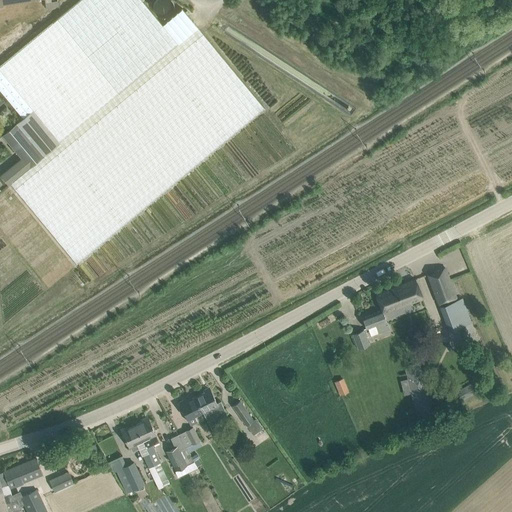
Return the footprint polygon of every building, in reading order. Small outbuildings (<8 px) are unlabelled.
[(141,0),(79,0),(0,65),(0,90),(23,118),(2,135),(21,158),(1,175),(8,184),(10,183),(76,263),(264,107),(182,8),(162,25),(141,0)] [(57,0),(0,0),(0,8),(3,8),(2,5),(38,0),(44,0),(45,8),(58,6),(57,0)] [(154,10),(155,13),(158,16),(161,17),(164,18),(166,18),(168,18),(170,16),(173,14),(174,12),(174,9),(174,6),(173,3),(171,1),(170,0),(156,0),(155,2),(153,4),(153,7),(154,10)] [(438,299),(440,304),(457,298),(445,268),(427,274),(438,300),(438,299)] [(422,298),(415,279),(376,294),(382,310),(384,313),(396,308),(397,310),(403,308),(405,312),(414,308),(412,302),(422,298)] [(383,313),(382,310),(362,318),(366,328),(375,325),(379,333),(390,329),(386,321),(387,320),(384,313),(383,313)] [(472,322),(468,314),(448,322),(451,330),(472,322)] [(352,333),(358,349),(369,345),(363,329),(352,333)] [(419,362),(404,366),(408,380),(409,383),(418,421),(420,420),(433,417),(432,411),(424,379),(423,379),(423,376),(419,362)] [(334,382),(340,396),(349,392),(343,378),(334,382)] [(456,393),(461,401),(480,389),(475,381),(456,393)] [(210,390),(195,397),(202,411),(206,418),(224,409),(220,401),(217,403),(210,390)] [(202,411),(195,397),(181,404),(187,418),(190,423),(197,420),(194,415),(202,411)] [(232,405),(246,425),(254,420),(240,400),(232,405)] [(159,462),(151,446),(159,442),(155,434),(148,419),(135,425),(142,440),(146,448),(154,465),(159,462)] [(132,452),(138,449),(141,456),(143,456),(146,461),(158,489),(164,487),(154,465),(146,448),(142,440),(135,425),(122,431),(129,446),(132,452)] [(193,427),(178,434),(185,447),(192,444),(194,449),(201,446),(199,441),(200,440),(193,427)] [(189,464),(194,462),(185,447),(178,434),(170,438),(174,447),(166,451),(175,471),(177,477),(192,470),(189,464)] [(82,449),(85,456),(98,451),(95,444),(82,449)] [(134,462),(126,466),(121,456),(108,462),(113,473),(116,471),(127,494),(145,485),(134,462)] [(0,496),(3,495),(1,488),(14,482),(15,485),(43,474),(36,458),(0,472),(0,496)] [(49,480),(55,492),(74,483),(68,472),(49,480)] [(20,497),(17,499),(20,507),(24,505),(26,511),(47,511),(37,489),(20,496),(20,497)] [(3,495),(0,496),(0,511),(7,510),(7,511),(12,511),(15,511),(21,510),(20,507),(17,499),(12,500),(11,495),(11,493),(3,495)]
